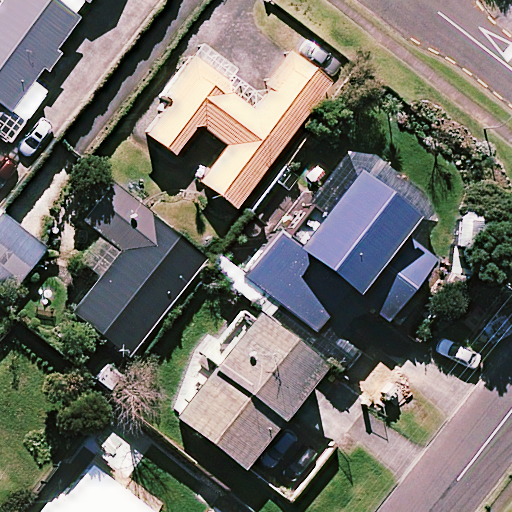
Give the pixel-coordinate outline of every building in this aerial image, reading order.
[(89,0),(0,0),(0,125),(12,109),(25,119),(44,92),(30,82),(89,0)] [(326,82),(289,54),(250,105),(190,60),(164,94),(170,99),(145,132),(172,152),(195,121),(227,145),(200,180),(233,205),(326,82)] [(412,213),(351,168),(295,243),(278,231),(243,277),(313,329),(344,287),(388,320),(434,259),(398,232),(412,213)] [(198,252),(109,181),(81,216),(100,230),(78,258),(99,274),(71,309),(121,349),(198,252)] [(496,211),(455,206),(449,251),(490,256),(496,211)] [(45,244),(2,211),(0,213),(0,280),(11,289),(45,244)] [(322,362),(254,310),(175,414),(243,466),(322,362)] [(238,511),(246,504),(161,434),(114,491),(139,511),(238,511)]
